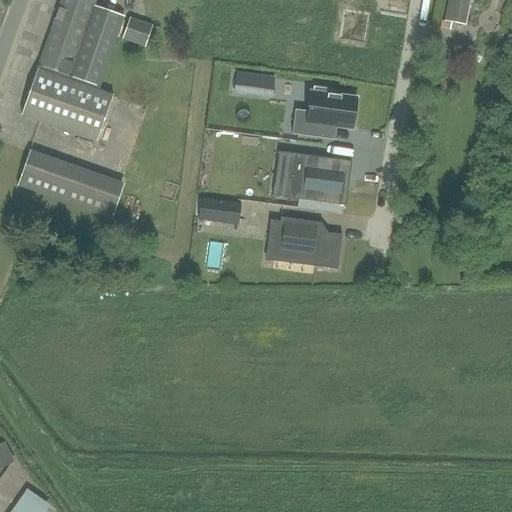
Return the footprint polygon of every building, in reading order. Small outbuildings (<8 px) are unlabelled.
[(62,0),(39,66),(20,118),(96,144),(113,97),(98,91),(124,17),(94,6),(95,0),(62,0)] [(467,24),(471,0),(449,0),(446,20),(467,24)] [(152,27),(129,19),(122,41),(144,48),(152,27)] [(236,73),(234,89),(248,91),(250,75),(236,73)] [(295,111),(292,135),(324,140),(326,126),(353,130),(357,100),(330,97),(331,92),(314,90),(313,94),(309,94),(307,112),(295,111)] [(276,152),(273,177),(292,180),(290,200),(343,206),(345,194),(339,193),(342,173),(322,170),(323,158),(276,152)] [(25,190),(123,216),(133,178),(35,153),(25,190)] [(316,257),(314,267),(337,270),(342,236),(320,233),(322,224),(281,218),(280,222),(270,221),(268,234),(278,235),(276,252),(316,257)] [(0,456),(3,467),(14,464),(8,443),(0,444),(0,456)] [(31,490),(15,511),(51,511),(55,507),(31,490)]
